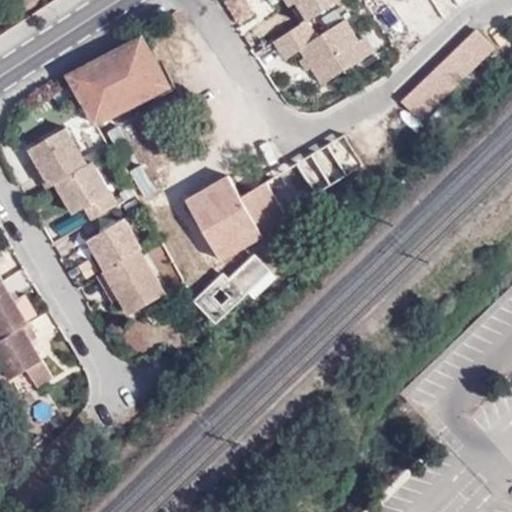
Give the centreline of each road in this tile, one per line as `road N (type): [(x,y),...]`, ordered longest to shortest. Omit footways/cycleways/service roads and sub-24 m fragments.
road 1 (residential): [(202,0),(284,128),(323,130),(504,0)]
road 2 (residential): [(121,387),(0,192)]
road 3 (residential): [(0,77),(120,0)]
